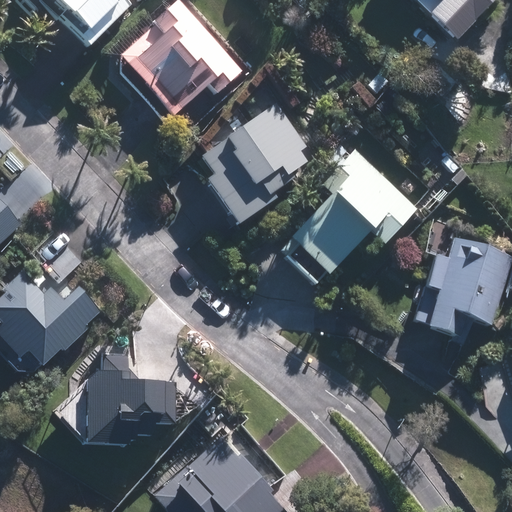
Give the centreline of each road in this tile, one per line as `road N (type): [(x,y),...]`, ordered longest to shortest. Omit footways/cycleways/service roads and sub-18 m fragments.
road 1 (residential): [(246,345),(0,98)]
road 2 (residential): [(246,345),(342,398),(444,511)]
road 3 (residential): [(381,511),(328,430),(246,345)]
